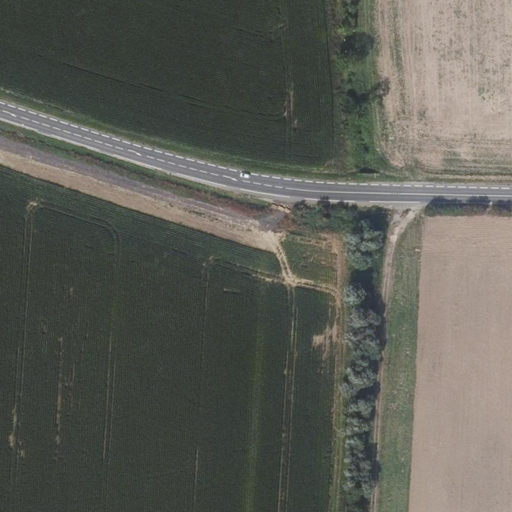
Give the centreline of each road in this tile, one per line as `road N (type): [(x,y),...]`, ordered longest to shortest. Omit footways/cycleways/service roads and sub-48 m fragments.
road 1 (tertiary): [(0,108),(258,184),(511,195)]
road 2 (track): [(412,194),(387,248),(373,511)]
